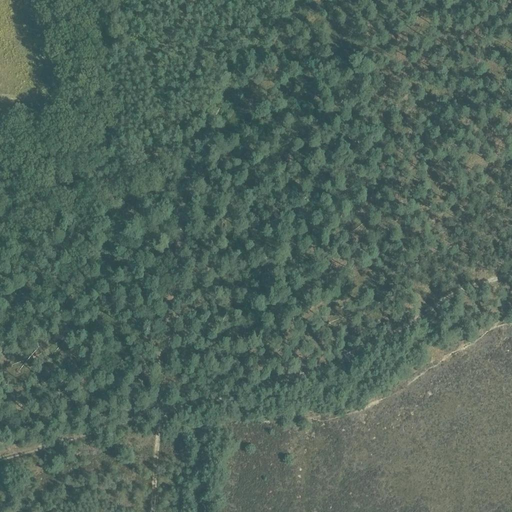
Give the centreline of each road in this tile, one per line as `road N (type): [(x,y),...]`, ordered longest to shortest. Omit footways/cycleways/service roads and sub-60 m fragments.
road 1 (track): [(0,458),(161,413),(184,184),(280,0)]
road 2 (track): [(511,274),(332,367),(245,397),(161,413),(155,511)]
road 3 (track): [(172,410),(511,164)]
